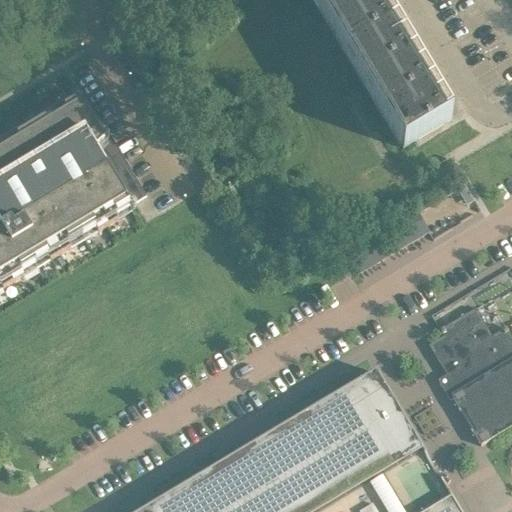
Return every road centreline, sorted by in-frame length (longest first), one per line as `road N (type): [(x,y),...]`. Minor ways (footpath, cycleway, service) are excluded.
road 1 (residential): [(511,215),(7,511)]
road 2 (residential): [(93,0),(89,31),(185,200)]
road 3 (residential): [(483,112),(412,0)]
